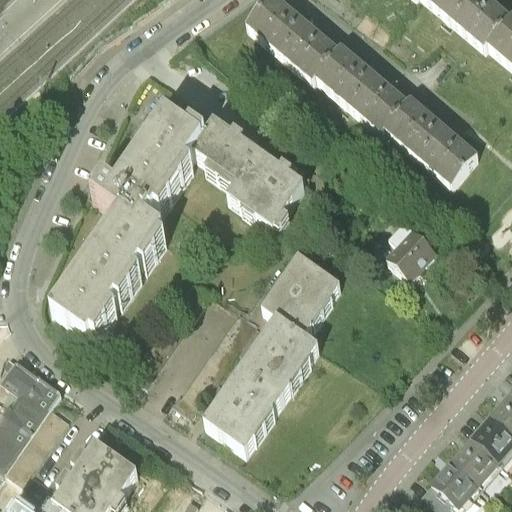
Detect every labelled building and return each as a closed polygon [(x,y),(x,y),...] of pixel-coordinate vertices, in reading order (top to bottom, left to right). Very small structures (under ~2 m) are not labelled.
[(476,0),(421,0),(419,3),(485,58),(487,55),(510,28),(476,0)] [(315,92),(317,89),(340,62),(273,7),(248,37),(315,92)] [(511,25),(510,28),(487,55),(511,75),(511,25)] [(342,59),(340,62),(317,89),(384,144),(386,141),(409,113),(342,59)] [(411,111),(409,113),(386,141),(453,196),(478,166),(411,111)] [(153,225),(194,165),(235,193),(231,199),(234,202),(229,210),(273,241),(304,195),(291,186),(293,182),(289,179),(285,176),(281,181),(242,153),(245,149),(241,147),(236,143),(233,147),(215,135),(203,152),(167,128),(118,199),(105,190),(100,199),(93,208),(122,227),(54,326),(89,351),(164,243),(147,231),(151,224),(153,225)] [(406,236),(379,263),(410,293),(437,265),(406,236)] [(263,322),(278,332),(305,350),(341,297),(299,269),(263,322)] [(212,304),(194,292),(130,384),(147,396),(212,304)] [(239,322),(181,405),(199,417),(257,335),(239,322)] [(242,384),(283,412),(319,360),(305,350),(278,332),(242,384)] [(0,475),(2,486),(20,498),(65,432),(76,415),(29,384),(16,404),(33,416),(0,464),(0,475)] [(283,412),(242,384),(205,437),(247,465),(283,412)] [(511,444),(511,404),(492,427),(511,444)] [(499,472),(511,456),(511,444),(492,427),(472,450),(499,472)] [(20,498),(38,511),(85,444),(65,432),(20,498)] [(479,495),(499,472),(472,450),(452,472),(479,495)] [(97,455),(57,511),(118,511),(138,484),(97,455)] [(427,511),(464,511),(479,495),(452,472),(432,496),(432,494),(422,506),(427,511)]
